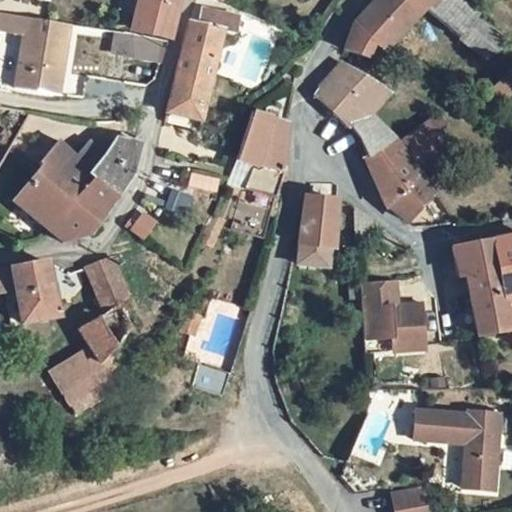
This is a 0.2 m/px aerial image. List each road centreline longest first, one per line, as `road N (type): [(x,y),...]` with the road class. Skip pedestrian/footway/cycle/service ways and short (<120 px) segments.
road 1 (residential): [(294,141),(285,225),(254,363),(277,427),(341,511)]
road 2 (residential): [(186,0),(143,175),(98,247),(0,259)]
road 3 (residential): [(294,141),(391,229),(419,240),(511,224)]
road 4 (track): [(277,427),(219,465),(41,511)]
road 5 (residential): [(357,0),(311,66),(294,141)]
